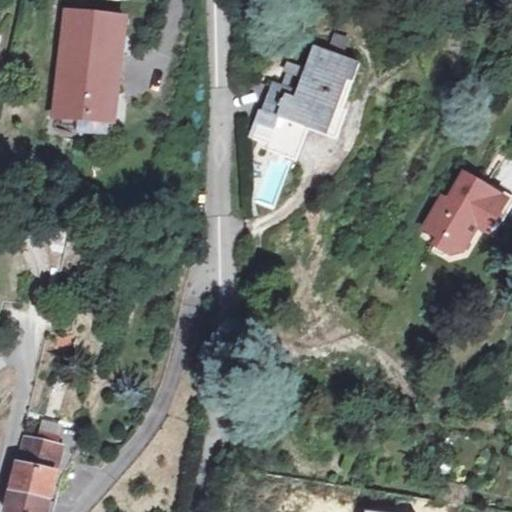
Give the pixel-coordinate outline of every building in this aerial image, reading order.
[(417,0),(411,18),(425,23),(433,0),(417,0)] [(127,5),(118,4),(117,9),(96,7),(95,19),(65,16),(54,120),(114,125),(127,5)] [(268,147),(278,122),(302,132),(305,131),(307,126),(333,136),(359,70),(315,52),(297,97),(271,87),(261,113),(258,112),(248,139),(268,147)] [(278,122),(268,147),(294,158),(305,131),(302,132),(278,122)] [(463,247),(476,227),(485,213),(495,219),(509,198),(485,183),(482,186),(477,182),(479,179),(465,171),(449,196),(442,192),(422,225),(435,234),(431,241),(446,252),(463,247)] [(486,233),(495,219),(485,213),(476,227),(486,233)] [(23,442),(10,493),(31,498),(31,501),(55,507),(61,484),(57,482),(64,451),(77,454),(81,437),(45,429),(41,445),(23,442)] [(463,487),(443,483),(439,501),(460,505),(463,487)] [(31,498),(10,493),(6,511),(53,511),(55,507),(31,501),(31,498)]
